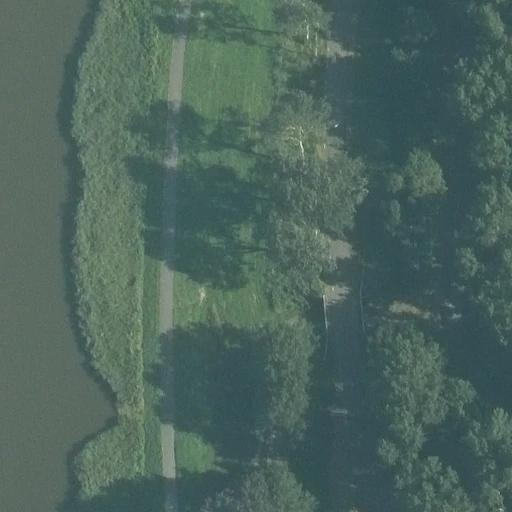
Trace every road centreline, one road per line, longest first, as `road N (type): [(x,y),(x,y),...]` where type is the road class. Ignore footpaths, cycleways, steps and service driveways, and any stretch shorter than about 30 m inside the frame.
road 1 (tertiary): [(369,511),(335,229),(340,0)]
road 2 (unknown): [(454,0),(435,357),(511,467)]
road 3 (unknown): [(436,281),(412,303),(306,319),(276,335),(258,377),(253,478),(219,511)]
